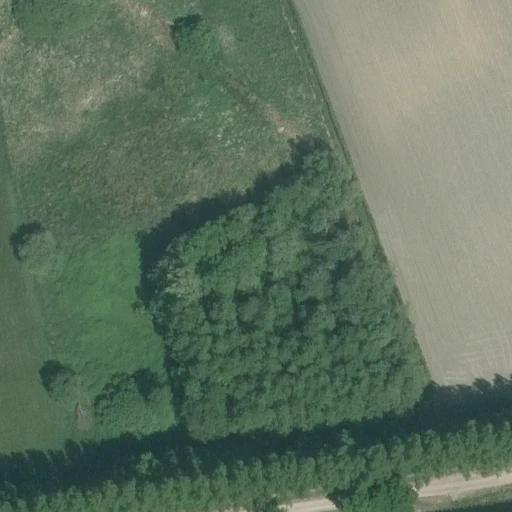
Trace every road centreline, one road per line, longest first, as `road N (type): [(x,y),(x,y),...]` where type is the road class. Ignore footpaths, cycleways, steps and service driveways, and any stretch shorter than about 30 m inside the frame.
road 1 (track): [(0,495),(511,421)]
road 2 (track): [(511,476),(282,511)]
